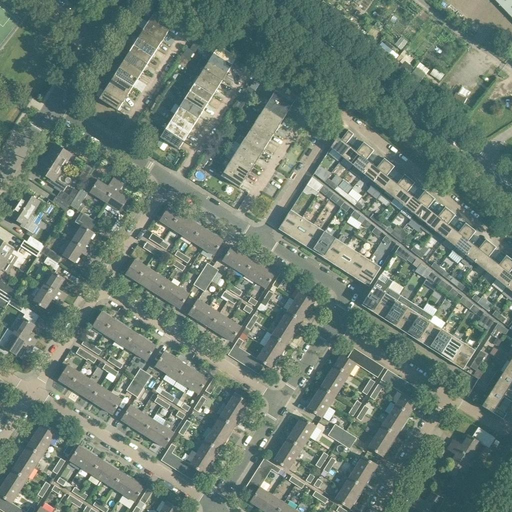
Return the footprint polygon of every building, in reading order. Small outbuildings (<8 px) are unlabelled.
[(511,0),(495,0),(511,17),(511,0)] [(136,4),(131,11),(134,14),(137,10),(140,7),(138,5),(136,4)] [(177,19),(158,7),(153,15),(172,27),(177,19)] [(172,27),(153,15),(149,22),(167,34),(172,27)] [(167,34),(149,22),(144,30),(162,42),(167,34)] [(396,49),(405,51),(407,40),(398,37),(400,29),(389,27),(387,32),(393,34),(392,40),(397,42),(396,49)] [(162,42),(144,30),(139,38),(157,50),(162,42)] [(157,50),(139,38),(134,45),(153,57),(157,50)] [(383,43),(380,47),(395,59),(398,54),(383,43)] [(153,57),(134,45),(129,53),(148,65),(153,57)] [(219,46),(214,54),(232,66),(238,58),(219,46)] [(108,51),(104,56),(113,62),(116,56),(110,53),(108,51)] [(148,65),(129,53),(124,60),(143,72),(148,65)] [(228,73),(232,66),(214,54),(209,61),(228,73)] [(181,57),(178,63),(182,66),(187,58),(182,55),(181,57)] [(143,72),(124,60),(119,68),(138,80),(143,72)] [(209,61),(204,69),(223,81),(228,73),(209,61)] [(432,88),(441,77),(423,61),(413,72),(432,88)] [(91,71),(92,72),(96,74),(101,67),(96,64),(93,69),(91,71)] [(138,80),(119,68),(115,75),(133,87),(138,80)] [(218,88),(223,81),(204,69),(199,77),(218,88)] [(259,83),(264,75),(260,72),(255,80),(259,83)] [(133,87),(115,75),(110,83),(128,95),(133,87)] [(199,77),(195,84),(213,96),(218,88),(199,77)] [(255,80),(250,87),(255,90),(259,83),(255,80)] [(275,92),(293,104),(298,97),(274,81),(269,89),(275,92)] [(128,95),(110,83),(105,91),(124,103),(128,95)] [(208,103),(213,96),(195,84),(190,92),(208,103)] [(164,85),(159,93),(162,95),(167,87),(164,85)] [(247,90),(244,94),(249,98),(253,90),(250,88),(249,87),(248,88),(247,90)] [(96,96),(100,99),(118,111),(124,103),(105,91),(101,88),(96,96)] [(190,92),(185,99),(204,111),(208,103),(190,92)] [(270,100),(289,112),(293,104),(275,92),(270,100)] [(239,101),(239,102),(244,105),(249,98),(244,94),(243,96),(242,97),(239,101)] [(199,119),(204,111),(185,99),(180,107),(199,119)] [(265,107),(284,119),(289,112),(270,100),(265,107)] [(240,112),(244,105),(239,103),(235,109),(240,112)] [(180,107),(175,114),(194,126),(199,119),(180,107)] [(260,115),(279,127),(284,119),(265,107),(260,115)] [(189,134),(194,126),(175,114),(170,122),(189,134)] [(255,123),(274,135),(279,127),(260,115),(255,123)] [(151,122),(144,117),(139,124),(147,129),(151,122)] [(170,122),(166,129),(184,141),(189,134),(170,122)] [(251,130),(269,142),(274,135),(255,123),(251,130)] [(179,150),(184,141),(166,129),(160,138),(179,150)] [(246,138),(264,150),(269,142),(251,130),(246,138)] [(347,144),(354,135),(349,130),(341,140),(338,137),(331,148),(343,158),(351,148),(347,144)] [(241,146),(260,157),(264,150),(246,138),(241,146)] [(343,158),(353,166),(369,146),(364,142),(356,152),(351,148),(343,158)] [(56,145),(48,158),(66,169),(70,163),(67,161),(71,154),(56,145)] [(236,153),(255,165),(260,157),(241,146),(236,153)] [(374,151),(369,146),(353,166),(364,174),(372,164),(367,160),(374,151)] [(231,161),(250,173),(255,165),(236,153),(231,161)] [(48,158),(39,171),(49,178),(47,182),(54,186),(53,188),(60,192),(61,190),(63,192),(67,186),(60,181),(59,178),(65,174),(66,172),(66,170),(66,169),(48,158)] [(377,168),(372,164),(364,174),(374,182),(389,163),(384,159),(377,168)] [(227,168),(245,180),(250,173),(231,161),(227,168)] [(395,167),(389,163),(374,182),(370,187),(380,195),(392,180),(387,176),(395,167)] [(78,179),(85,183),(94,169),(87,165),(78,179)] [(222,176),(221,176),(240,188),(245,180),(227,168),(222,165),(217,173),(222,176)] [(330,175),(319,166),(314,174),(325,182),(330,175)] [(390,203),(394,198),(410,179),(405,175),(397,184),(392,180),(380,195),(390,203)] [(318,193),(319,191),(323,186),(312,177),(307,185),(318,193)] [(90,193),(105,202),(118,181),(114,178),(108,187),(99,181),(98,180),(90,193)] [(328,178),(325,182),(335,190),(338,186),(328,178)] [(415,183),(410,179),(394,198),(404,206),(413,196),(407,192),(415,183)] [(118,181),(105,202),(120,212),(123,207),(128,199),(127,199),(118,193),(123,184),(118,181)] [(79,192),(70,206),(81,212),(84,208),(80,206),(89,192),(91,189),(84,184),(79,192)] [(325,196),(329,191),(323,186),(319,191),(325,196)] [(338,186),(335,190),(345,198),(348,194),(338,186)] [(61,190),(57,197),(70,206),(79,192),(74,189),(69,196),(63,192),(61,190)] [(418,200),(413,196),(404,206),(401,211),(411,219),(430,195),(425,191),(418,200)] [(25,193),(18,204),(35,216),(40,209),(46,213),(51,206),(47,203),(39,198),(37,200),(25,193)] [(336,204),(340,199),(334,194),(330,199),(336,204)] [(348,194),(345,198),(355,206),(358,202),(348,194)] [(435,199),(430,195),(411,219),(421,227),(433,212),(428,208),(435,199)] [(56,197),(53,202),(67,211),(70,206),(57,197),(56,197)] [(346,212),(350,207),(344,203),(340,207),(346,212)] [(21,226),(29,231),(33,234),(37,227),(31,222),(35,216),(18,204),(15,210),(14,209),(13,212),(10,216),(22,224),(21,226)] [(170,207),(160,221),(171,228),(180,213),(176,211),(170,207)] [(438,216),(433,212),(421,227),(431,236),(435,231),(450,211),(445,207),(438,216)] [(302,217),(291,210),(279,229),(290,237),(302,217)] [(357,220),(361,216),(355,211),(351,216),(357,220)] [(456,215),(450,211),(435,231),(445,239),(453,229),(448,225),(456,215)] [(185,216),(180,213),(171,228),(182,235),(191,221),(185,217),(185,216)] [(96,222),(83,214),(79,221),(92,229),(96,222)] [(302,217),(290,237),(301,244),(313,225),(302,217)] [(367,229),(371,224),(365,219),(361,224),(367,229)] [(117,220),(111,231),(113,232),(112,232),(117,235),(124,224),(117,220)] [(191,221),(182,235),(193,242),(202,227),(198,224),(197,225),(191,221)] [(458,233),(453,229),(445,239),(455,247),(471,227),(466,223),(458,233)] [(82,225),(72,240),(93,254),(96,249),(88,243),(94,234),(94,233),(82,225)] [(313,225),(301,244),(312,251),(325,232),(313,225)] [(389,226),(385,230),(390,234),(396,238),(399,235),(393,230),(389,226)] [(206,230),(202,227),(193,242),(204,249),(213,235),(206,230)] [(471,227),(455,247),(452,252),(462,260),(474,245),(469,241),(476,231),(471,227)] [(378,237),(382,232),(376,228),(372,232),(378,237)] [(325,232),(312,251),(324,258),(336,239),(325,232)] [(153,233),(149,239),(159,246),(163,240),(153,233)] [(218,238),(213,235),(204,249),(214,256),(223,241),(219,238),(218,238)] [(388,245),(392,241),(386,236),(382,241),(388,245)] [(31,237),(27,242),(41,251),(44,246),(33,238),(31,237)] [(336,239),(324,258),(335,265),(347,246),(336,239)] [(472,268),(476,263),(491,243),(486,239),(479,249),(474,245),(462,260),(472,268)] [(0,256),(6,261),(14,266),(19,258),(11,253),(14,249),(0,240),(0,256)] [(37,257),(41,252),(41,251),(27,242),(25,240),(21,247),(37,257)] [(93,254),(72,240),(63,255),(76,263),(76,262),(82,253),(90,258),(93,254)] [(164,241),(163,240),(159,246),(166,250),(169,246),(163,242),(164,241)] [(147,242),(143,248),(154,254),(157,249),(147,242)] [(496,248),(491,243),(476,263),(484,270),(486,271),(494,261),(489,257),(496,248)] [(41,252),(48,256),(58,263),(62,257),(44,246),(41,251),(41,252)] [(233,268),(243,254),(237,250),(237,249),(232,246),(223,262),(233,268)] [(347,246),(335,265),(346,273),(358,253),(347,246)] [(399,247),(395,254),(406,261),(407,260),(411,255),(399,247)] [(164,253),(157,249),(154,254),(155,255),(155,254),(161,258),(164,253)] [(175,255),(181,260),(184,255),(178,251),(175,255)] [(358,253),(346,273),(358,280),(370,261),(358,253)] [(245,275),(254,260),(250,257),(249,258),(243,254),(233,268),(244,275),(245,275)] [(181,260),(188,264),(191,259),(184,255),(181,260)] [(413,265),(416,260),(411,255),(407,260),(413,265)] [(14,266),(6,261),(0,256),(0,270),(1,269),(9,274),(14,266)] [(58,263),(48,256),(44,263),(57,271),(60,265),(58,263)] [(499,265),(494,261),(486,271),(496,279),(511,260),(506,256),(499,265)] [(170,263),(177,267),(179,263),(173,259),(170,263)] [(511,269),(511,259),(511,260),(496,279),(506,287),(511,280),(511,275),(509,273),(511,269)] [(146,266),(136,260),(126,275),(127,275),(127,274),(133,278),(133,279),(137,281),(146,266)] [(254,260),(244,275),(256,282),(265,268),(258,263),(254,260)] [(370,261),(358,280),(369,287),(381,268),(370,261)] [(183,271),(186,267),(179,263),(177,267),(183,271)] [(201,274),(206,278),(213,267),(208,263),(201,274)] [(423,273),(427,268),(421,263),(417,268),(423,273)] [(146,266),(137,281),(142,284),(148,288),(157,273),(146,266)] [(213,267),(206,278),(211,281),(218,270),(213,267)] [(265,268),(256,282),(266,289),(275,274),(271,271),(270,271),(265,268)] [(52,271),(43,286),(64,299),(67,295),(58,289),(65,280),(52,271)] [(434,281),(437,276),(431,272),(428,277),(434,281)] [(154,292),(159,295),(168,280),(157,273),(148,288),(154,292)] [(194,285),(199,288),(206,278),(201,274),(194,285)] [(278,289),(285,277),(280,274),(273,286),(278,289)] [(457,287),(460,283),(450,275),(447,279),(457,287)] [(211,281),(206,278),(199,288),(204,292),(211,281)] [(378,279),(374,286),(362,305),(373,312),(389,288),(393,282),(388,279),(385,284),(378,279)] [(163,297),(170,302),(179,287),(168,280),(159,295),(163,298),(163,297)] [(444,290),(448,285),(442,280),(438,285),(444,290)] [(0,281),(0,288),(12,297),(16,291),(0,281)] [(61,304),(64,299),(43,286),(38,283),(28,298),(46,309),(52,299),(61,304)] [(234,293),(236,288),(230,284),(227,289),(234,293)] [(179,287),(170,302),(176,305),(175,306),(180,309),(189,294),(179,287)] [(12,297),(0,288),(0,297),(8,303),(12,297)] [(243,292),(236,288),(234,293),(240,297),(243,292)] [(295,299),(310,308),(317,297),(302,288),(295,299)] [(400,295),(389,288),(373,312),(384,320),(400,295)] [(455,298),(458,293),(452,288),(449,293),(455,298)] [(265,297),(270,300),(274,294),(269,291),(265,297)] [(229,300),(232,296),(225,292),(222,296),(229,300)] [(411,302),(400,295),(384,320),(396,327),(411,302)] [(238,300),(232,296),(229,300),(235,304),(238,300)] [(266,306),(270,300),(265,297),(258,309),(264,314),(268,308),(266,306)] [(465,306),(469,301),(463,297),(459,301),(465,306)] [(255,306),(258,302),(251,298),(248,302),(255,306)] [(310,308),(295,299),(287,311),(302,321),(310,308)] [(198,300),(189,315),(194,318),(194,317),(200,321),(209,307),(198,300)] [(411,302),(396,327),(407,334),(422,310),(411,302)] [(253,309),(246,305),(244,310),(250,314),(253,309)] [(476,314),(479,310),(473,305),(470,310),(476,314)] [(209,307),(200,321),(207,325),(206,326),(211,328),(220,314),(209,307)] [(24,312),(30,316),(33,313),(26,308),(24,312)] [(434,317),(422,310),(407,334),(418,341),(434,317)] [(295,333),(302,321),(287,311),(280,323),(295,333)] [(93,327),(103,333),(113,319),(109,316),(109,317),(103,313),(103,312),(93,327)] [(480,318),(477,323),(488,331),(494,321),(484,313),(480,318)] [(220,314),(211,328),(215,331),(222,335),(231,321),(220,314)] [(250,322),(254,324),(258,318),(254,315),(250,322)] [(23,317),(14,332),(35,345),(38,341),(29,335),(35,326),(36,326),(23,317)] [(434,317),(418,341),(430,348),(442,329),(431,322),(434,317)] [(118,322),(113,319),(103,333),(114,340),(123,326),(117,322),(118,322)] [(231,321),(222,335),(228,339),(232,342),(241,327),(231,321)] [(250,331),(254,324),(250,322),(246,328),(250,331)] [(287,345),(295,333),(280,323),(272,336),(287,345)] [(130,330),(123,326),(114,340),(125,347),(135,333),(130,330)] [(453,336),(442,329),(430,348),(441,355),(453,336)] [(4,347),(18,356),(17,356),(23,360),(30,350),(32,351),(35,345),(14,332),(4,347)] [(139,335),(135,333),(125,347),(136,354),(145,340),(139,336),(139,335)] [(287,345),(272,336),(264,348),(279,357),(287,345)] [(453,336),(441,355),(452,363),(464,343),(453,336)] [(85,340),(82,345),(92,351),(96,345),(86,339),(85,340)] [(243,341),(239,339),(234,345),(239,348),(243,341)] [(151,344),(145,340),(136,354),(147,361),(156,346),(152,343),(151,344)] [(476,351),(464,343),(452,363),(463,370),(476,351)] [(97,346),(96,345),(92,351),(99,355),(102,351),(96,348),(97,346)] [(228,355),(233,358),(239,349),(239,348),(234,345),(228,355)] [(76,353),(76,354),(87,360),(90,355),(80,348),(76,353)] [(264,348),(257,359),(260,362),(265,365),(265,364),(272,368),(279,357),(264,348)] [(354,348),(347,358),(352,362),(359,351),(354,348)] [(238,362),(245,352),(239,349),(233,358),(238,362)] [(352,362),(356,364),(357,365),(364,355),(359,351),(352,362)] [(481,351),(477,356),(470,367),(476,371),(483,360),(486,354),(481,351)] [(166,374),(176,359),(169,355),(170,355),(165,352),(155,367),(166,374)] [(238,362),(244,365),(250,355),(245,352),(238,362)] [(97,359),(90,355),(87,360),(88,361),(88,360),(94,364),(97,359)] [(249,368),(255,359),(250,355),(244,365),(249,368)] [(356,364),(352,362),(347,358),(342,355),(341,355),(342,355),(338,362),(337,361),(335,366),(349,375),(356,364)] [(357,365),(363,368),(369,358),(364,355),(357,365)] [(108,361),(114,365),(117,361),(111,357),(108,361)] [(374,361),(369,358),(363,368),(368,372),(374,361)] [(177,381),(187,366),(182,363),(176,359),(166,374),(177,381)] [(249,368),(254,371),(260,362),(257,359),(257,360),(255,359),(249,368)] [(117,361),(114,365),(119,368),(121,369),(123,365),(117,361)] [(368,372),(373,375),(380,365),(374,361),(368,372)] [(259,374),(265,365),(260,362),(254,371),(259,374)] [(511,363),(510,362),(503,373),(511,378),(511,363)] [(103,369),(110,373),(112,369),(106,365),(103,369)] [(384,368),(380,365),(373,375),(378,378),(384,368)] [(79,372),(69,366),(59,380),(60,381),(60,380),(66,384),(66,385),(70,387),(79,372)] [(187,366),(177,381),(188,388),(197,373),(191,369),(191,368),(187,366)] [(332,370),(329,376),(343,385),(349,375),(335,366),(332,370)] [(119,373),(117,372),(112,369),(110,373),(116,377),(119,373)] [(134,380),(139,383),(146,372),(141,369),(134,380)] [(381,380),(386,383),(393,373),(388,370),(381,380)] [(489,395),(482,406),(493,413),(503,419),(507,414),(497,407),(504,397),(511,401),(511,386),(511,385),(511,383),(511,378),(503,373),(498,370),(484,392),(489,395)] [(75,390),(81,394),(90,379),(79,372),(70,387),(74,390),(75,390)] [(146,372),(139,383),(144,387),(151,376),(146,372)] [(197,373),(188,388),(199,394),(208,379),(204,376),(203,377),(197,373)] [(398,376),(393,373),(386,383),(391,387),(398,376)] [(336,396),(343,385),(329,376),(324,383),(324,382),(321,387),(336,396)] [(403,380),(398,376),(391,387),(396,390),(403,380)] [(90,379),(81,394),(87,398),(92,401),(101,386),(90,379)] [(211,394),(218,382),(213,379),(205,391),(211,394)] [(126,391),(131,394),(139,383),(134,380),(126,391)] [(367,386),(371,389),(375,382),(371,380),(367,386)] [(408,383),(403,380),(396,390),(402,393),(408,383)] [(144,387),(139,383),(131,394),(137,398),(144,387)] [(402,393),(403,394),(407,396),(413,386),(408,383),(402,393)] [(374,391),(378,394),(382,387),(378,384),(374,391)] [(96,403),(103,408),(112,393),(101,386),(92,401),(96,404),(96,403)] [(367,395),(371,389),(367,386),(362,392),(367,395)] [(418,389),(413,386),(407,396),(412,399),(418,389)] [(319,392),(315,398),(329,407),(336,396),(321,387),(318,391),(319,392)] [(166,398),(169,394),(162,390),(160,394),(166,398)] [(374,400),(378,394),(374,391),(370,397),(374,400)] [(112,393),(103,408),(109,411),(108,412),(113,415),(122,400),(112,393)] [(228,405),(243,414),(250,403),(235,393),(228,405)] [(175,398),(169,394),(166,398),(172,402),(175,398)] [(417,403),(412,399),(407,396),(403,394),(396,405),(410,414),(413,410),(413,409),(417,403),(417,404),(417,403)] [(198,403),(202,405),(206,399),(202,396),(198,403)] [(154,403),(161,407),(164,402),(157,398),(154,403)] [(329,407),(315,398),(311,404),(310,404),(307,408),(322,418),(329,407)] [(353,407),(357,410),(361,404),(357,401),(353,407)] [(167,411),(170,406),(164,402),(161,407),(167,411)] [(198,412),(202,405),(198,403),(194,409),(198,412)] [(187,412),(190,408),(184,404),(181,408),(187,412)] [(220,417),(235,426),(243,414),(228,405),(220,417)] [(361,412),(365,415),(369,408),(365,405),(361,412)] [(396,405),(389,415),(403,424),(407,418),(408,418),(410,414),(396,405)] [(127,423),(133,426),(141,413),(131,406),(122,420),(126,423),(127,423)] [(354,415),(357,410),(353,407),(349,414),(353,416),(354,415)] [(185,416),(179,412),(176,416),(182,420),(185,416)] [(361,421),(365,415),(361,412),(357,417),(357,418),(361,421)] [(139,431),(143,434),(152,420),(141,413),(133,426),(139,431)] [(399,431),(403,424),(389,415),(382,426),(397,435),(400,431),(399,431)] [(213,429),(227,438),(235,426),(220,417),(213,429)] [(299,422),(296,428),(310,437),(317,427),(302,417),(299,422)] [(148,436),(155,440),(163,427),(152,420),(143,434),(148,437),(148,436)] [(183,427),(187,430),(191,423),(187,421),(183,427)] [(51,443),(58,432),(43,423),(36,434),(51,443)] [(332,430),(343,437),(346,432),(335,425),(332,430)] [(375,437),(389,446),(394,439),(397,435),(382,426),(375,437)] [(174,433),(163,427),(155,440),(161,444),(160,445),(165,448),(174,433)] [(183,436),(187,430),(183,427),(179,433),(183,436)] [(291,434),(288,439),(303,448),(310,437),(296,428),(291,435),(291,434)] [(205,441),(220,450),(227,438),(213,429),(205,441)] [(328,435),(339,442),(343,437),(332,430),(328,435)] [(357,439),(346,432),(343,437),(353,444),(357,439)] [(36,434),(28,446),(43,456),(51,443),(36,434)] [(476,461),(486,446),(468,435),(462,445),(453,440),(450,445),(471,459),(472,458),(476,461)] [(353,444),(343,437),(339,442),(350,449),(353,444)] [(386,452),(389,446),(375,437),(369,447),(383,457),(386,452)] [(286,444),(282,450),(296,459),(303,448),(288,439),(285,443),(286,444)] [(71,441),(64,453),(66,454),(69,456),(76,444),(71,441)] [(197,453),(212,462),(220,450),(205,441),(197,453)] [(176,447),(171,445),(167,451),(171,454),(176,447)] [(471,459),(450,445),(447,449),(456,455),(450,464),(449,464),(445,471),(455,478),(459,471),(462,474),(471,459)] [(35,468),(43,456),(28,446),(20,458),(35,468)] [(84,449),(80,446),(70,461),(81,467),(90,453),(84,449)] [(277,456),(274,460),(289,470),(296,459),(282,450),(278,456),(277,456)] [(161,461),(167,464),(173,455),(171,454),(167,451),(161,461)] [(97,457),(90,453),(81,467),(92,474),(101,460),(97,457)] [(193,468),(198,471),(198,470),(205,474),(212,462),(197,453),(189,465),(193,468)] [(320,459),(324,462),(327,457),(328,455),(324,453),(320,459)] [(172,467),(178,458),(173,455),(167,464),(172,467)] [(356,466),(370,476),(374,470),(375,470),(378,466),(363,456),(356,466)] [(330,459),(328,464),(332,466),(336,460),(332,457),(330,459)] [(20,458),(13,470),(27,480),(35,468),(20,458)] [(61,458),(57,465),(62,468),(66,461),(61,458)] [(177,471),(183,461),(178,458),(172,467),(177,471)] [(264,459),(261,464),(272,470),(275,465),(264,459)] [(320,468),(324,462),(320,459),(316,465),(320,468)] [(106,462),(101,460),(92,474),(103,481),(112,467),(105,463),(106,462)] [(177,471),(182,474),(188,464),(183,461),(177,471)] [(193,468),(189,465),(188,464),(182,474),(187,477),(193,468)] [(258,469),(268,475),(272,470),(261,464),(258,469)] [(332,466),(328,464),(324,470),(328,473),(332,466)] [(62,468),(57,465),(53,471),(58,474),(62,468)] [(275,465),(272,470),(278,474),(281,469),(275,465)] [(366,482),(370,476),(356,466),(349,478),(364,487),(367,483),(366,482)] [(118,471),(112,467),(103,481),(114,488),(123,474),(118,470),(118,471)] [(187,477),(192,480),(198,471),(193,468),(187,477)] [(255,474),(265,481),(268,475),(258,469),(255,474)] [(20,492),(27,480),(13,470),(5,483),(20,492)] [(123,474),(114,488),(125,495),(134,481),(127,477),(127,476),(123,474)] [(251,479),(262,486),(265,481),(255,474),(251,479)] [(310,483),(314,477),(310,474),(306,481),(310,483)] [(292,476),(289,481),(295,485),(298,480),(292,476)] [(66,482),(60,478),(57,482),(63,486),(66,482)] [(342,489),(356,498),(361,491),(361,492),(364,487),(349,478),(342,489)] [(258,491),(261,487),(262,486),(251,479),(248,484),(258,491)] [(318,479),(314,486),(318,488),(322,482),(320,480),(318,479)] [(298,480),(295,485),(302,489),(305,484),(298,480)] [(139,485),(134,481),(125,495),(135,502),(144,487),(140,484),(139,485)] [(45,482),(41,489),(46,492),(51,486),(45,482)] [(6,500),(11,503),(12,504),(20,492),(5,483),(0,490),(0,495),(1,496),(6,500)] [(258,491),(248,484),(245,489),(255,496),(258,491)] [(59,493),(61,489),(55,485),(52,489),(59,493)] [(451,494),(436,485),(426,502),(417,496),(414,501),(430,511),(437,511),(441,506),(443,507),(451,494)] [(72,492),(78,496),(81,491),(75,487),(72,492)] [(272,495),(261,487),(258,491),(255,496),(251,502),(262,509),(272,495)] [(46,492),(41,489),(37,495),(42,498),(46,492)] [(146,503),(153,492),(152,492),(148,489),(140,501),(145,504),(146,503)] [(352,504),(356,498),(342,489),(335,499),(350,509),(353,504),(352,504)] [(78,496),(84,500),(87,496),(81,491),(78,496)] [(316,498),(320,500),(322,496),(315,491),(313,496),(316,498)] [(68,499),(74,503),(77,499),(70,495),(68,499)] [(266,511),(277,511),(284,502),(272,495),(262,509),(266,511)] [(322,496),(320,500),(323,502),(325,504),(328,499),(322,496)] [(80,507),(83,503),(77,499),(74,503),(80,507)] [(0,508),(0,509),(3,511),(5,511),(11,503),(6,500),(0,508)] [(94,506),(100,510),(103,505),(96,501),(94,506)] [(159,511),(180,511),(181,510),(167,501),(159,511)] [(430,511),(414,501),(411,506),(419,511),(430,511)] [(294,511),(296,510),(284,502),(277,511),(294,511)] [(5,511),(12,511),(16,506),(12,504),(11,503),(5,511)]
